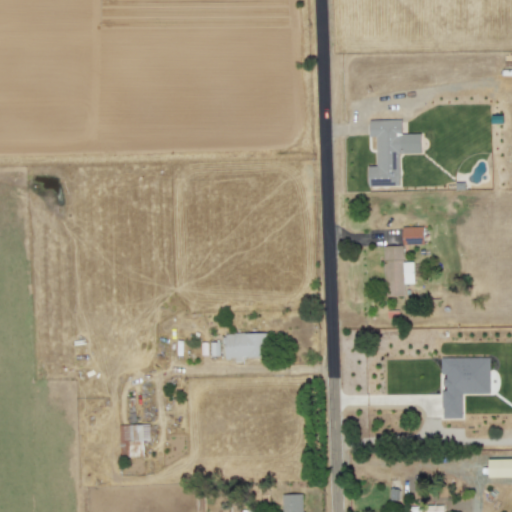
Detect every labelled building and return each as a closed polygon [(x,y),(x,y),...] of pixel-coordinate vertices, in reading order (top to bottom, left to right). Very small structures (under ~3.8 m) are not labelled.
[(402,120),(369,120),(369,137),(375,137),(376,166),(367,166),(368,187),(400,186),(399,154),(421,154),(421,134),(402,134),(402,120)] [(403,245),(424,244),(424,227),(402,227),(403,245)] [(383,246),(384,297),(404,296),(403,284),(414,284),(414,262),(403,263),(402,245),(383,246)] [(242,357),(267,357),(266,333),(225,334),(225,360),(242,360),(242,357)] [(490,358),(441,358),(441,374),(444,374),(444,390),(442,390),(442,419),(462,418),(462,394),(490,394),(490,358)] [(118,426),(119,457),(144,456),(143,442),(150,442),(150,425),(118,426)] [(511,459),(488,460),(488,478),(511,477),(511,459)] [(282,495),(282,511),(304,511),(304,494),(282,495)]
